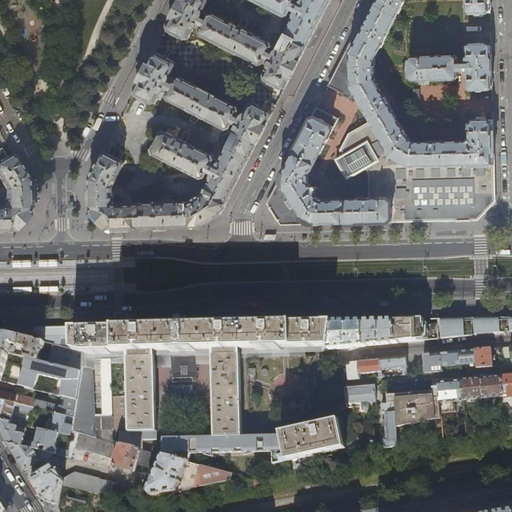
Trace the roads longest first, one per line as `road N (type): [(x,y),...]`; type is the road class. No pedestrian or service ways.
road 1 (primary): [(0,303),(511,285)]
road 2 (residential): [(238,253),(242,214),(351,0)]
road 3 (primary): [(511,245),(238,253)]
road 4 (residential): [(60,164),(80,156),(160,0)]
road 5 (primary): [(238,253),(63,251)]
